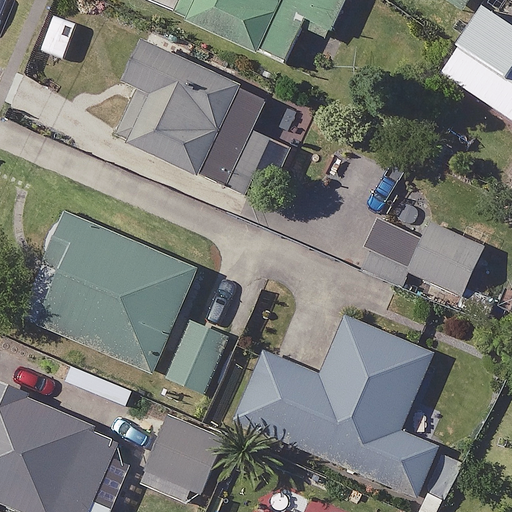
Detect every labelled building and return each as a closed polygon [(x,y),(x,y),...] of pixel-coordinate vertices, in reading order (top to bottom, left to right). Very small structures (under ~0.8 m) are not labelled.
[(348,0),(185,0),(178,16),(286,66),(304,27),(330,39),(348,0)] [(438,0),(461,15),(470,0),(438,0)] [(511,24),(487,7),(442,72),(511,119),(511,24)] [(272,93),(145,40),(128,80),(142,86),(119,140),(250,195),(259,172),(279,181),(293,149),(256,133),(272,93)] [(199,271),(69,216),(26,318),(156,373),(199,271)] [(425,236),(385,220),(370,256),(466,295),(487,244),(431,221),(425,236)] [(434,355),(348,319),(323,378),(268,355),(240,422),(419,497),(439,448),(401,433),(434,355)] [(231,338),(191,321),(167,378),(207,395),(231,338)] [(120,436),(0,387),(0,498),(34,511),(117,511),(135,471),(110,461),(120,436)] [(223,437),(154,416),(137,471),(206,492),(223,437)] [(365,511),(350,505),(347,511),(342,511),(306,496),(279,485),(266,511),(365,511)]
